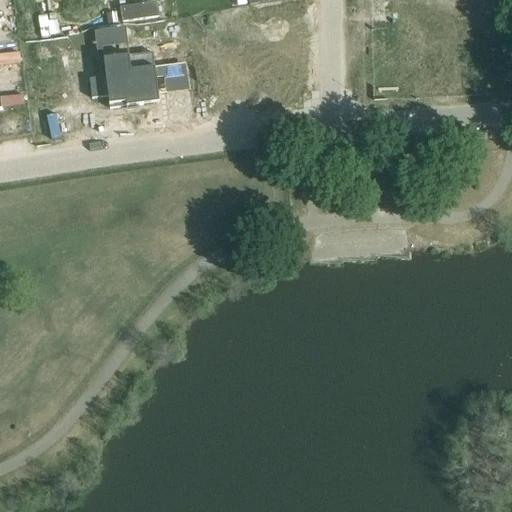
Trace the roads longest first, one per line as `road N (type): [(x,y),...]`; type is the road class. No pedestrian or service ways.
road 1 (unclassified): [(333,123),(0,170)]
road 2 (unclassified): [(511,111),(333,123)]
road 3 (residential): [(333,123),(332,0)]
